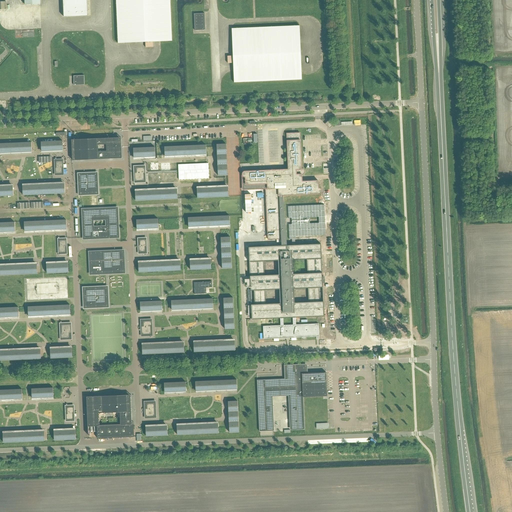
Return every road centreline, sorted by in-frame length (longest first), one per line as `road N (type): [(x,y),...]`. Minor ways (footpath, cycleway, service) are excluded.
road 1 (unclassified): [(0,121),(421,102)]
road 2 (unclassified): [(445,511),(421,102)]
road 3 (trunk): [(469,511),(440,103)]
